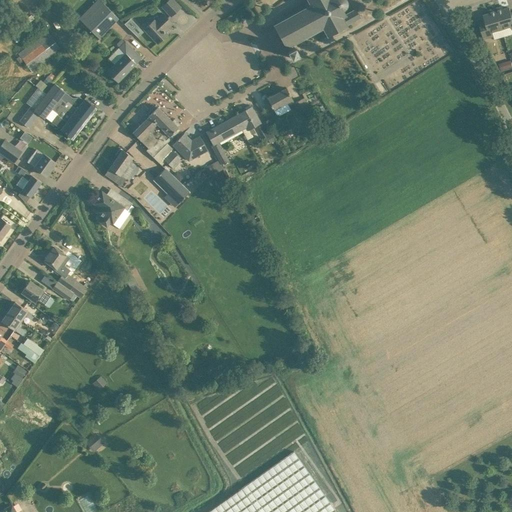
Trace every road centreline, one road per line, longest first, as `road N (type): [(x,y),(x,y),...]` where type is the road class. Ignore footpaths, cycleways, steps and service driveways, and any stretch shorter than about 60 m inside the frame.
road 1 (tertiary): [(0,272),(114,117),(231,0)]
road 2 (unclassified): [(511,130),(444,6)]
